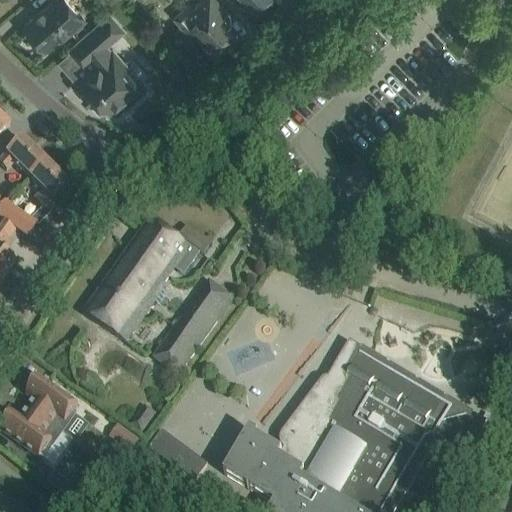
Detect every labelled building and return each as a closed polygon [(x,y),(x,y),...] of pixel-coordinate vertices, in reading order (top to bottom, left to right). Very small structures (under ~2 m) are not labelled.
[(68,0),(53,0),(41,11),(25,24),(46,47),(67,28),(70,32),(79,24),(85,20),(68,0)] [(200,0),(192,8),(187,3),(172,17),(192,38),(198,33),(206,41),(203,44),(214,56),(226,45),(228,48),(239,39),(216,14),(225,6),(219,0),(200,0)] [(246,0),(259,14),(273,2),(271,0),(246,0)] [(90,92),(107,112),(136,87),(122,70),(125,67),(113,52),(112,53),(104,44),(122,29),(109,15),(71,47),(84,62),(93,54),(100,63),(77,84),(86,95),(90,92)] [(0,137),(9,128),(0,119),(0,137)] [(15,163),(30,178),(45,163),(20,140),(6,154),(7,155),(0,161),(0,164),(7,171),(15,163)] [(45,163),(30,178),(46,193),(36,203),(48,215),(64,199),(61,196),(69,187),(45,163)] [(0,219),(27,241),(37,228),(4,202),(0,207),(0,219)] [(185,278),(201,256),(204,258),(213,245),(188,228),(178,243),(149,223),(116,270),(157,298),(175,271),(185,278)] [(0,282),(14,262),(0,252),(6,244),(0,239),(0,282)] [(157,298),(116,270),(84,316),(125,345),(157,298)] [(151,360),(178,379),(233,301),(208,281),(151,360)] [(468,467),(487,424),(350,343),(329,380),(325,380),(322,382),(280,438),(279,442),(279,445),(280,449),(283,452),(281,454),(257,440),(259,437),(250,431),(223,477),(274,507),(270,511),(396,511),(426,464),(449,479),(459,462),(468,467)] [(77,408),(39,380),(27,396),(35,402),(28,412),(63,437),(76,418),(72,415),(74,414),(73,413),(77,408)] [(145,407),(130,426),(142,435),(156,415),(145,407)] [(63,437),(28,412),(21,422),(13,416),(1,432),(40,460),(44,454),(44,455),(45,453),(49,456),(63,437)] [(207,467),(162,432),(149,449),(195,484),(207,467)] [(183,511),(200,511),(138,465),(131,473),(183,511)] [(54,474),(46,486),(69,502),(77,491),(54,474)]
